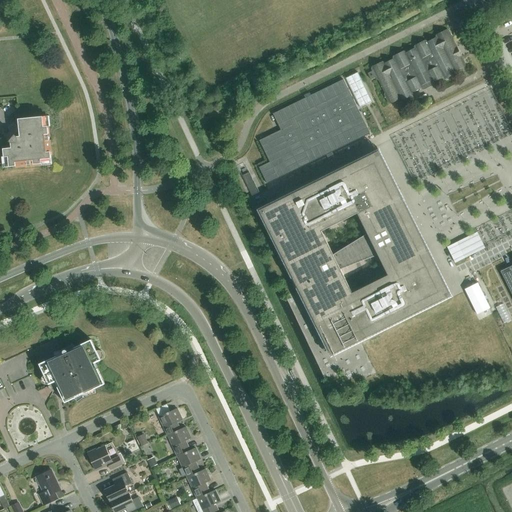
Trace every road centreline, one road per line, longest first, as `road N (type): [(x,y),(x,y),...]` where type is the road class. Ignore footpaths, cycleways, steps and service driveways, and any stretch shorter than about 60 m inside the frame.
road 1 (primary): [(340,511),(237,295),(189,254),(139,238)]
road 2 (primary): [(132,273),(177,293),(197,316),(295,511)]
road 3 (residential): [(247,511),(184,389),(61,440)]
road 4 (secondary): [(139,238),(131,114),(100,0)]
road 5 (secondary): [(364,511),(511,441)]
road 6 (primary): [(139,238),(77,246),(0,279)]
road 7 (primary): [(0,310),(82,277),(132,273)]
road 8 (residential): [(61,440),(43,404),(17,398),(2,424),(18,460)]
